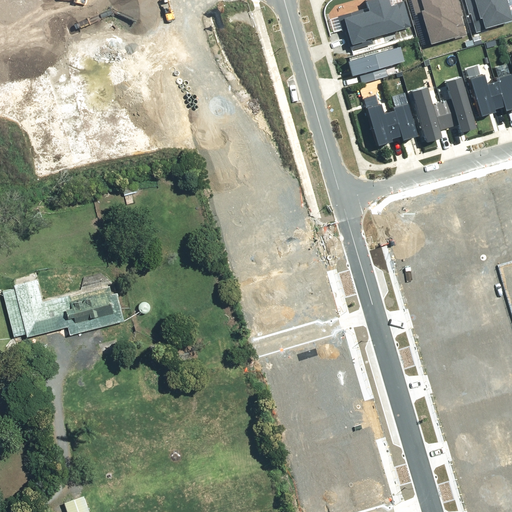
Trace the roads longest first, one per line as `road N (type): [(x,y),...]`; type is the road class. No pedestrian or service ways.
road 1 (tertiary): [(283,0),(343,200)]
road 2 (residential): [(183,0),(0,53)]
road 3 (residential): [(343,200),(511,152)]
road 4 (tertiary): [(354,241),(404,405)]
road 5 (unknown): [(44,41),(84,172)]
road 6 (residential): [(287,440),(404,405)]
road 7 (residential): [(239,276),(354,241)]
